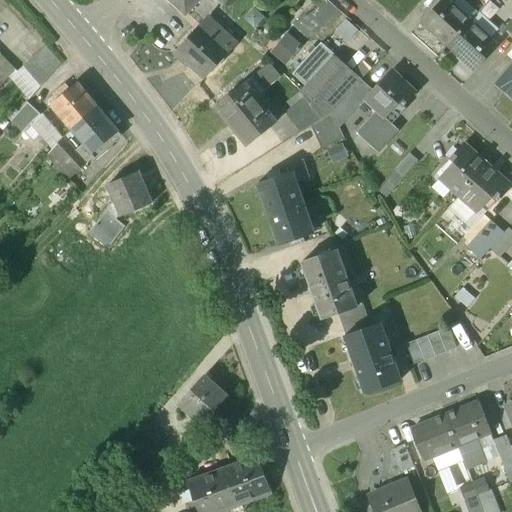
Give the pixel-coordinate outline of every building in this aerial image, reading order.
[(169,0),(185,16),(199,0),(220,0),(223,2),(224,0),(169,0)] [(470,22),(446,0),(440,0),(421,21),(448,46),(470,22)] [(236,41),(210,18),(201,28),(227,52),(236,41)] [(349,42),(359,30),(347,19),(336,31),(349,42)] [(497,46),(470,22),(448,46),(475,70),(497,46)] [(201,28),(200,27),(178,51),(191,63),(190,64),(202,76),(203,74),(205,75),(227,52),(201,28)] [(285,35),(269,52),(283,66),(300,49),(285,35)] [(321,44),(293,74),(306,86),(334,55),(321,44)] [(61,64),(46,47),(35,57),(51,76),(61,64)] [(16,70),(1,54),(0,55),(0,85),(0,86),(16,70)] [(306,86),(300,92),(306,99),(322,119),(332,113),(362,80),(334,55),(306,86)] [(51,76),(35,57),(24,66),(42,87),(51,76)] [(248,80),(258,92),(277,77),(268,65),(248,80)] [(511,67),(497,84),(511,97),(511,67)] [(373,91),(365,99),(377,110),(385,117),(399,102),(403,106),(404,105),(415,93),(392,71),(373,91)] [(277,124),(254,95),(258,92),(248,80),(215,107),(247,148),(277,124)] [(362,80),(332,113),(339,128),(360,105),(361,105),(365,99),(373,91),(362,80)] [(78,84),(70,90),(66,85),(55,95),(59,100),(52,106),(71,128),(97,107),(78,84)] [(306,99),(286,114),(301,132),(311,126),(322,119),(306,99)] [(385,117),(377,110),(357,133),(371,145),(370,146),(378,152),(398,129),(391,124),(406,108),(404,105),(403,106),(399,102),(385,117)] [(41,116),(28,103),(12,121),(23,132),(32,124),(41,116)] [(97,107),(71,128),(91,151),(105,139),(116,130),(97,107)] [(322,119),(311,126),(322,149),(344,139),(339,128),(332,113),(322,119)] [(63,137),(43,114),(41,116),(32,124),(53,148),(63,137)] [(87,163),(63,137),(53,148),(46,156),(68,179),(87,163)] [(105,139),(91,151),(95,157),(109,145),(105,139)] [(477,159),(462,145),(449,159),(454,163),(440,178),(459,195),(484,168),(476,160),(477,159)] [(327,152),(332,165),(346,159),(341,146),(327,152)] [(410,154),(396,170),(383,184),(392,191),(419,161),(410,154)] [(303,161),(288,166),(291,172),(293,171),(296,182),(308,178),(303,161)] [(491,175),(484,168),(459,195),(482,216),(508,187),(493,173),(491,175)] [(296,182),(293,171),(291,172),(257,184),(279,244),(314,233),(296,182)] [(138,172),(108,185),(121,215),(151,202),(138,172)] [(86,212),(93,229),(114,220),(107,203),(86,212)] [(491,221),(471,243),(484,255),(504,233),(491,221)] [(511,234),(508,231),(490,250),(498,258),(511,242),(511,234)] [(484,255),(471,243),(468,247),(481,259),(484,255)] [(357,305),(337,249),(302,262),(322,319),(338,314),(357,307),(357,305)] [(357,307),(338,314),(341,325),(366,316),(362,304),(357,305),(357,307)] [(366,316),(341,325),(345,336),(370,327),(366,316)] [(345,336),(366,393),(400,380),(379,324),(370,327),(345,336)] [(415,325),(400,330),(403,340),(418,336),(415,325)] [(449,327),(438,332),(446,352),(456,348),(449,327)] [(446,352),(438,332),(427,336),(435,356),(446,352)] [(427,336),(417,340),(424,360),(435,356),(427,336)] [(417,340),(406,344),(414,365),(424,360),(417,340)] [(226,396),(204,376),(179,403),(188,412),(190,413),(193,410),(203,419),(200,423),(201,424),(226,396)] [(477,402),(444,415),(457,446),(476,438),(490,433),(477,402)] [(203,419),(193,410),(190,413),(188,412),(186,415),(199,427),(201,424),(200,423),(203,419)] [(444,415),(411,429),(423,460),(457,446),(444,415)] [(490,433),(476,438),(486,462),(499,457),(493,441),(490,433)] [(511,451),(510,447),(506,436),(493,441),(499,457),(507,475),(511,473),(511,451)] [(476,438),(457,446),(466,470),(486,462),(476,438)] [(413,467),(404,445),(393,449),(402,471),(413,467)] [(258,455),(223,468),(237,506),(272,493),(258,455)] [(223,468),(187,481),(198,511),(220,511),(237,506),(223,468)] [(484,478),(472,483),(477,496),(489,492),(484,478)] [(418,511),(407,482),(370,497),(375,511),(418,511)] [(472,483),(460,488),(465,501),(477,496),(472,483)] [(489,492),(477,496),(482,511),(501,511),(493,490),(489,492)] [(482,511),(477,496),(465,501),(468,511),(482,511)]
